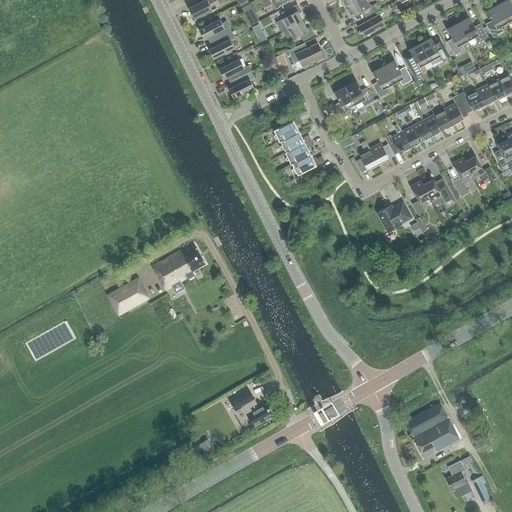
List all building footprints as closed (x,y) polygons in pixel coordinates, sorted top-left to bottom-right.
[(216,1),(215,0),(194,0),(197,4),(188,9),(193,20),(212,11),(209,5),(216,1)] [(261,0),(265,7),(272,3),(275,8),(290,0),(261,0)] [(340,0),(345,8),(359,0),(340,0)] [(369,7),(364,0),(359,0),(345,8),(350,18),(363,11),(366,16),(377,10),(374,4),(369,7)] [(511,7),(507,0),(506,0),(497,5),(507,23),(511,20),(511,7)] [(302,21),(296,11),(299,10),(296,4),(281,13),(283,18),(275,23),(281,33),(283,32),(302,21)] [(501,27),(507,23),(497,5),(486,11),(492,23),(486,26),(492,38),(503,32),(501,27)] [(247,21),(254,17),(257,16),(252,7),(242,13),(247,21)] [(368,36),(369,33),(384,25),(379,15),(357,27),(359,29),(358,33),(362,34),(363,37),(366,35),(368,36)] [(468,18),(458,23),(467,41),(474,38),(477,43),(488,37),(481,26),(475,29),(468,18)] [(206,37),(209,43),(231,32),(226,21),(221,23),(219,19),(199,30),(203,39),(206,37)] [(283,32),(287,38),(291,36),(293,39),(299,36),(302,41),(313,35),(310,29),(307,31),(302,21),(283,32)] [(251,26),(257,37),(261,35),(259,32),(261,31),(257,23),(251,26)] [(461,45),(467,41),(458,23),(447,29),(453,41),(447,44),(453,56),(464,50),(461,45)] [(247,26),(242,28),(245,35),(251,33),(247,26)] [(231,32),(209,43),(212,48),(208,50),(213,59),(234,48),(229,40),(234,38),(231,32)] [(420,44),(429,62),(430,61),(433,67),(450,58),(439,38),(432,42),(430,38),(420,44)] [(320,60),(322,57),(323,56),(317,43),(304,50),(301,44),(287,51),(293,63),(299,61),(302,67),(304,65),(307,66),(308,64),(318,59),(320,60)] [(423,65),(429,62),(420,44),(409,50),(411,53),(403,58),(415,80),(423,75),(422,73),(426,71),(423,65)] [(277,62),(274,57),(268,59),(271,65),(277,62)] [(226,77),(229,82),(251,71),(248,65),(243,68),(239,59),(218,69),(223,78),(226,77)] [(383,66),(393,84),(399,81),(401,86),(411,80),(405,69),(400,72),(394,61),(383,66)] [(466,73),(477,67),(474,61),(462,67),(466,73)] [(483,74),(490,70),(487,65),(480,69),(483,74)] [(395,89),(393,84),(383,66),(372,72),(378,84),(373,87),(379,98),(395,89)] [(251,71),(229,82),(231,88),(228,89),(233,98),(253,88),(249,79),(254,77),(251,71)] [(511,81),(508,74),(497,79),(506,96),(511,93),(511,81)] [(498,100),(506,96),(497,79),(487,84),(494,100),(497,98),(498,100)] [(345,87),(355,105),(361,102),(363,106),(373,101),(367,90),(362,93),(356,81),(345,87)] [(490,102),(494,100),(487,84),(476,90),(484,107),(491,103),(490,102)] [(348,108),(355,105),(345,87),(334,93),(340,105),(335,108),(341,118),(351,113),(348,108)] [(463,92),(457,95),(466,113),(467,113),(476,109),(477,110),(484,107),(476,90),(465,95),(463,92)] [(432,93),(425,97),(429,104),(436,100),(432,93)] [(459,120),(468,115),(467,113),(466,113),(457,95),(452,98),(455,103),(444,109),(453,126),(460,122),(459,120)] [(423,97),(416,101),(420,109),(427,105),(423,97)] [(381,108),(385,116),(391,112),(387,105),(381,108)] [(408,105),(403,108),(405,113),(411,110),(408,105)] [(403,108),(396,112),(399,118),(406,114),(405,113),(403,108)] [(445,130),(453,126),(444,109),(433,115),(441,130),(444,128),(445,130)] [(433,115),(422,120),(431,137),(439,133),(438,131),(441,130),(433,115)] [(279,142),(280,142),(298,132),(295,126),(301,123),(299,117),(289,123),(273,131),(279,142)] [(424,141),(431,137),(422,120),(412,126),(420,141),(423,139),(424,141)] [(396,134),(390,137),(389,135),(384,138),(387,144),(393,155),(402,150),(403,152),(410,148),(401,132),(397,124),(393,127),(396,134)] [(416,143),(420,141),(412,126),(401,132),(410,148),(417,145),(416,143)] [(286,153),(310,140),(308,135),(302,138),(298,132),(280,142),(282,148),(286,152),(286,153)] [(290,165),(292,164),(310,155),(307,148),(313,145),(310,140),(286,153),(286,152),(284,153),(290,165)] [(507,140),(497,145),(504,159),(497,162),(504,176),(511,173),(509,170),(511,168),(511,148),(508,140),(507,140)] [(364,151),(358,154),(360,159),(355,161),(361,172),(370,168),(371,169),(378,165),(369,149),(365,141),(360,143),(364,151)] [(384,160),(393,155),(387,144),(382,147),(380,143),(369,149),(378,165),(385,162),(384,160)] [(292,164),(293,170),(298,175),(312,168),(324,162),(321,156),(313,161),(310,155),(292,164)] [(482,181),(487,179),(488,182),(495,178),(489,167),(482,170),(475,156),(465,162),(464,162),(471,174),(471,175),(473,179),(479,176),(482,181)] [(465,178),(471,175),(471,174),(464,162),(465,162),(462,157),(452,163),(460,178),(452,182),(461,196),(468,192),(463,184),(467,182),(465,178)] [(441,180),(435,183),(432,179),(422,185),(429,198),(431,202),(438,198),(440,202),(443,200),(447,207),(454,203),(441,180)] [(423,201),(429,198),(422,185),(420,181),(410,186),(418,201),(411,204),(417,215),(424,212),(422,208),(426,206),(423,201)] [(401,224),(411,218),(402,202),(392,208),(390,205),(376,213),(387,233),(401,225),(401,224)] [(419,217),(414,220),(422,232),(426,230),(419,217)] [(416,222),(410,226),(416,237),(422,233),(416,222)] [(191,271),(204,264),(194,246),(184,252),(182,249),(151,266),(165,290),(187,278),(187,279),(193,275),(191,271)] [(106,295),(118,316),(150,298),(138,277),(106,295)] [(236,411),(242,407),(247,415),(246,415),(254,427),(272,416),(265,404),(258,408),(254,400),(248,389),(230,400),(236,411)] [(423,458),(459,439),(440,404),(405,422),(413,436),(415,441),(423,458)] [(475,445),(484,440),(481,435),(472,440),(475,445)] [(485,440),(474,447),(478,452),(488,446),(485,440)] [(212,452),(206,441),(200,444),(206,456),(212,452)] [(473,455),(467,458),(469,464),(476,460),(473,455)] [(467,483),(466,483),(461,472),(465,470),(461,461),(447,467),(452,476),(446,479),(451,491),(452,490),(455,497),(458,497),(471,491),(467,483)] [(471,481),(478,495),(485,491),(482,484),(485,483),(482,476),(471,481)]
